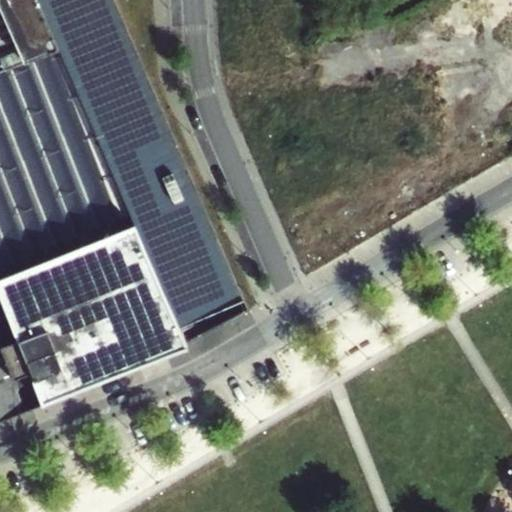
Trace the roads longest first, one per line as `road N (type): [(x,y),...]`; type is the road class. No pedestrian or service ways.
road 1 (residential): [(299,312),(200,83),(194,0)]
road 2 (residential): [(0,449),(188,375),(299,312)]
road 3 (residential): [(299,312),(511,188)]
